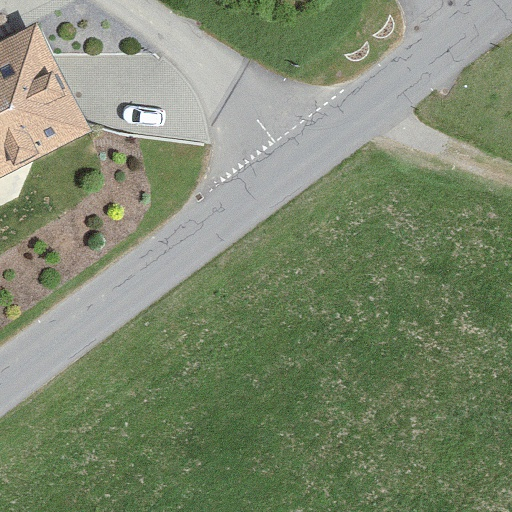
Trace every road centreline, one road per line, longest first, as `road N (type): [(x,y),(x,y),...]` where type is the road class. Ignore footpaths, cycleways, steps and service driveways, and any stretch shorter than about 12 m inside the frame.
road 1 (unclassified): [(317,151),(0,398)]
road 2 (residential): [(317,151),(121,0)]
road 3 (unclassified): [(510,0),(317,151)]
